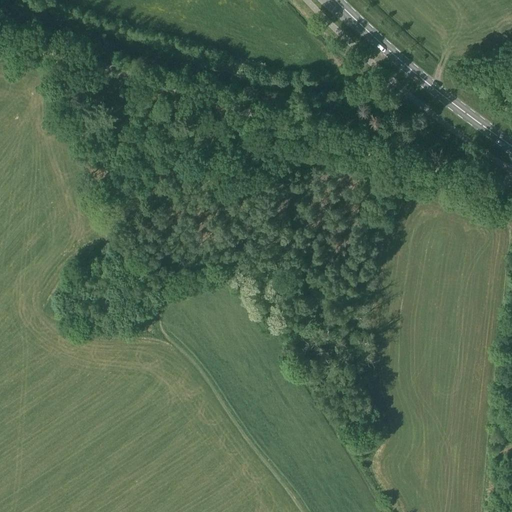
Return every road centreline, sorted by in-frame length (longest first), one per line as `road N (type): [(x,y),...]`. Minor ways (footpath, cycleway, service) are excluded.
road 1 (unclassified): [(511,176),(493,189),(479,186),(0,35)]
road 2 (primary): [(511,147),(439,98),(331,0)]
